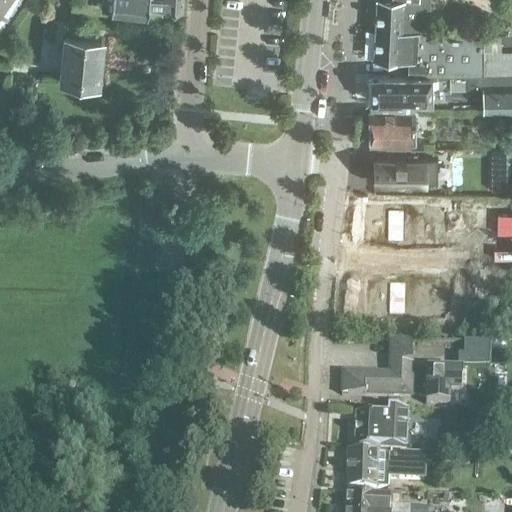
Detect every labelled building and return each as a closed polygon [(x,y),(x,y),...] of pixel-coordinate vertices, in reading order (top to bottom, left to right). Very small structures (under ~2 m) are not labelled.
[(0,0),(0,27),(20,0),(0,0)] [(100,12),(101,3),(73,0),(71,0),(70,9),(100,12)] [(185,12),(186,0),(113,0),(112,13),(154,18),(155,10),(163,11),(185,12)] [(430,18),(431,0),(375,0),(375,15),(430,18)] [(484,33),(484,34),(430,31),(430,18),(375,15),(373,56),(406,57),(406,73),(464,73),(479,73),(511,71),(511,48),(504,48),(503,34),(484,33)] [(52,46),(62,47),(64,19),(47,18),(46,32),(52,33),(52,46)] [(97,81),(102,37),(66,33),(62,77),(97,81)] [(511,71),(479,73),(479,85),(484,85),(485,109),(511,108),(511,71)] [(467,88),(467,85),(479,85),(479,73),(464,73),(464,74),(372,74),(372,101),(433,100),(433,88),(444,88),(444,97),(466,97),(465,88),(467,88)] [(369,144),(415,144),(415,109),(369,110),(369,144)] [(0,131),(4,134),(11,125),(0,118),(0,131)] [(507,150),(492,150),(492,189),(507,189),(507,150)] [(375,158),(374,158),(374,169),(374,182),(437,182),(437,158),(375,158)] [(368,211),(367,242),(443,244),(444,212),(368,211)] [(370,282),(369,314),(445,315),(445,283),(370,282)] [(341,374),(341,397),(410,398),(410,391),(426,391),(426,371),(412,370),(412,355),(412,342),(393,342),(393,355),(393,375),(341,374)] [(457,367),(487,367),(489,343),(463,343),(463,356),(457,356),(457,367)] [(410,391),(410,398),(425,398),(425,406),(449,406),(449,394),(461,394),(461,371),(426,371),(426,391),(410,391)] [(356,417),(354,448),(380,450),(401,450),(409,451),(411,417),(411,412),(389,410),(388,417),(387,416),(356,415),(356,417)] [(500,447),(511,446),(511,430),(499,431),(500,447)] [(347,452),(346,488),(376,489),(376,488),(387,488),(387,477),(403,478),(403,463),(425,464),(430,464),(431,453),(431,452),(426,451),(425,453),(418,453),(401,452),(401,450),(380,450),(380,454),(347,452)] [(344,511),(409,511),(410,509),(401,508),(386,508),(387,497),(379,497),(346,495),(344,511)]
